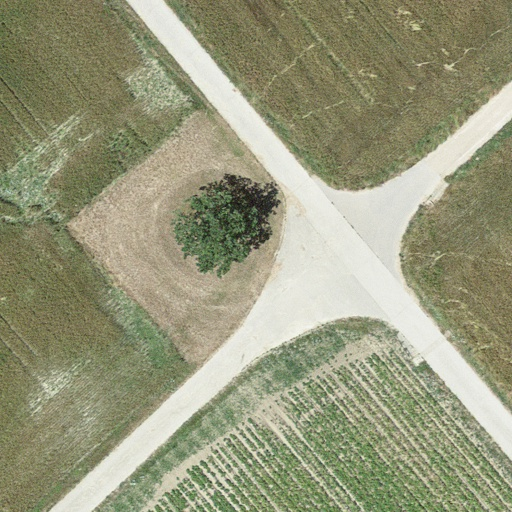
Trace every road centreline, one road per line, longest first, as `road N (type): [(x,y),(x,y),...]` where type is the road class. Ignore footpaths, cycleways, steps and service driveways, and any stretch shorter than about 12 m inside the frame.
road 1 (track): [(140,0),(511,442)]
road 2 (track): [(72,511),(348,253)]
road 3 (track): [(511,98),(348,253)]
